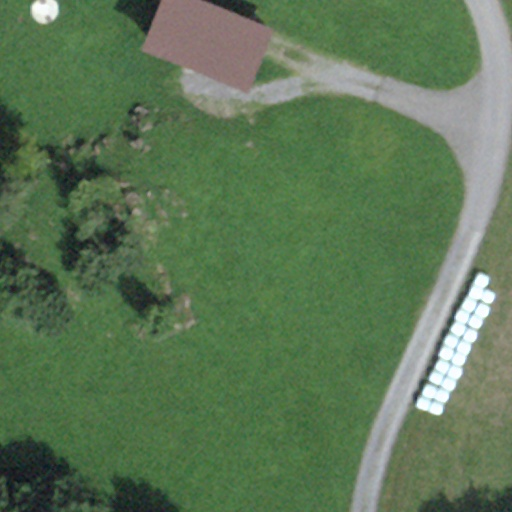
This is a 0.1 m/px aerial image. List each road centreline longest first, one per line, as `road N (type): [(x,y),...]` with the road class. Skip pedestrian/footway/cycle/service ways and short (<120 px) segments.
road 1 (track): [(363,511),(376,449),(472,232),(498,127)]
road 2 (track): [(498,127),(306,59)]
road 3 (track): [(498,127),(499,44),(482,0)]
